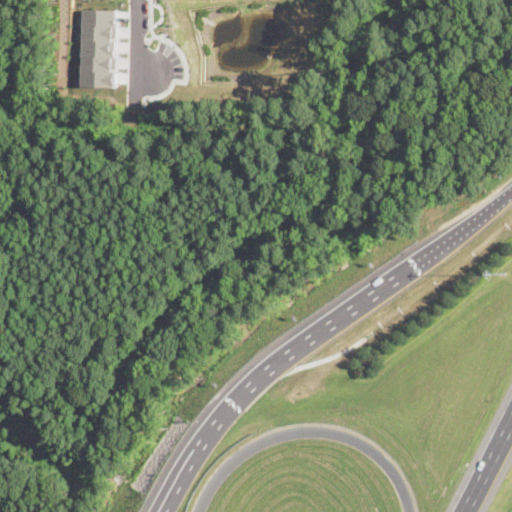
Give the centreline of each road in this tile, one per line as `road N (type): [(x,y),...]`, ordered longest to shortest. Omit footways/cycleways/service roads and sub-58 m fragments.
road 1 (motorway): [(511,192),(275,368),(224,420),(166,511)]
road 2 (motorway): [(198,511),(243,453),(309,430),(347,436),(379,456),(409,511)]
